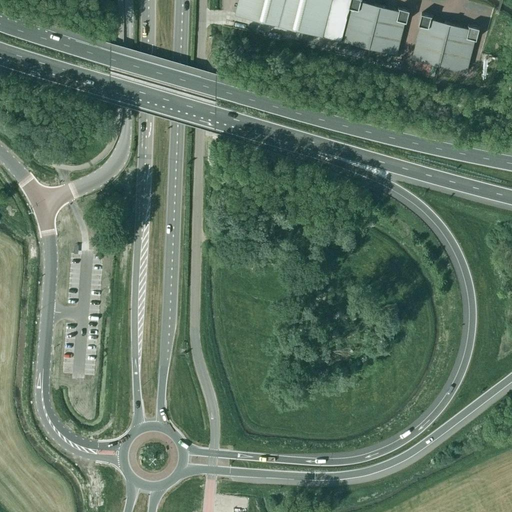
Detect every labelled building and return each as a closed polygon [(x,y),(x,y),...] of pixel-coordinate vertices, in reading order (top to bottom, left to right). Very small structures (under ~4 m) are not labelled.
[(238,0),(235,13),(323,35),(342,40),(351,7),(349,6),(350,0),(238,0)] [(342,40),(369,47),(380,5),(361,0),(350,0),(349,6),(351,7),(342,40)] [(380,5),(369,47),(397,54),(405,21),(407,21),(410,9),(400,7),(399,10),(380,5)] [(439,65),(450,23),(431,18),(431,15),(422,13),(419,24),(420,25),(412,58),(439,65)] [(469,28),(450,23),(439,65),(466,72),(475,39),(476,39),(479,27),(469,25),(469,28)]
